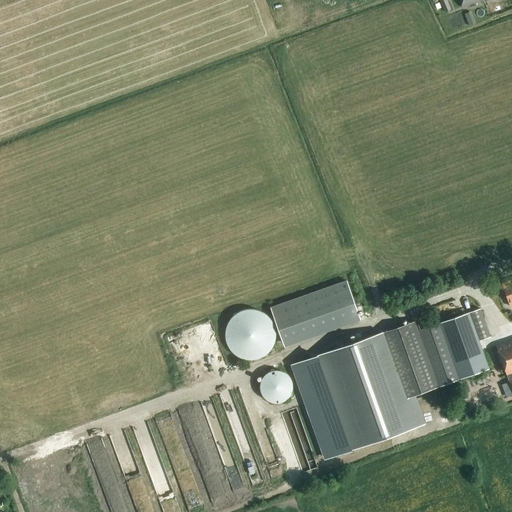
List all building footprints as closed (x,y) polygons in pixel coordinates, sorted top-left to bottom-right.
[(438,0),(444,13),(450,11),(445,0),(438,0)] [(463,15),(468,27),(475,24),(470,12),(463,15)] [(511,279),(502,283),(510,307),(511,306),(511,279)] [(346,280),(270,307),(285,349),(361,321),(346,280)] [(460,379),(488,369),(478,341),(490,337),(480,308),(440,323),(460,379)] [(225,328),(224,336),(225,343),(228,349),(233,355),(239,358),(246,360),(253,360),(260,359),(265,355),(270,350),(273,345),(275,338),(275,332),(273,325),(269,318),(263,313),(256,310),(248,310),(240,311),(233,315),(228,321),(225,328)] [(460,379),(440,323),(418,330),(414,321),(289,366),(323,460),(419,426),(409,397),(460,379)] [(511,339),(495,345),(511,392),(511,339)] [(265,375),(262,378),(261,381),(260,383),(260,387),(260,391),(262,396),(266,400),(270,402),(273,403),(277,403),(281,402),(285,401),(289,397),(291,393),(292,389),(292,385),(291,381),(289,377),(287,374),(283,372),(280,371),(276,370),(272,371),(268,373),(265,375)] [(281,408),(268,412),(285,474),(299,470),(281,408)]
